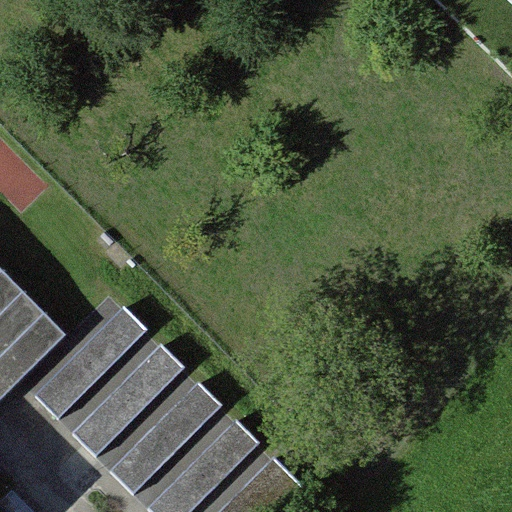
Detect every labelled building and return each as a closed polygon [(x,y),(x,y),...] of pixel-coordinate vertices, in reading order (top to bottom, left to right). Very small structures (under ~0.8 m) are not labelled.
[(0,271),(0,400),(65,337),(0,271)] [(147,332),(123,309),(34,398),(57,421),(147,332)] [(184,368),(161,345),(72,434),(95,457),(184,368)] [(221,407),(198,384),(109,473),(132,496),(221,407)] [(190,511),(259,444),(236,421),(146,510),(148,511),(190,511)] [(285,511),(306,492),(274,460),(221,511),(285,511)]
